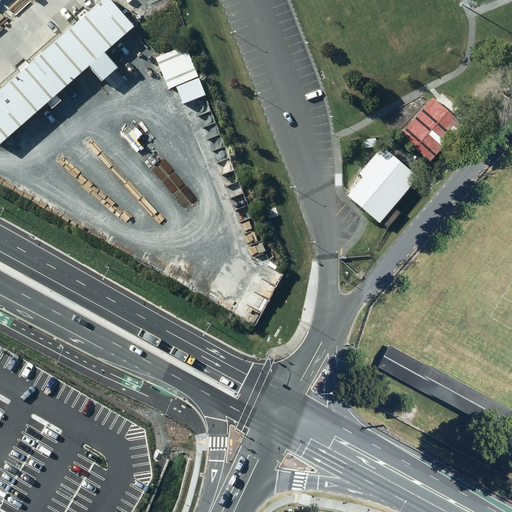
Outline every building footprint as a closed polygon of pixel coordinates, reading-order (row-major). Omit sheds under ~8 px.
[(94,76),(88,69),(103,56),(108,62),(125,47),(119,41),(134,29),(109,0),(104,0),(89,14),(83,8),(74,15),(80,22),(30,66),(25,60),(15,68),(20,75),(0,92),(0,145),(47,105),(52,110),(61,102),(56,96),(75,79),(81,86),(94,76)] [(169,50),(183,84),(198,78),(184,43),(169,50)] [(433,99),(401,136),(431,162),(463,125),(433,99)] [(347,198),(379,225),(419,178),(386,151),(383,154),(380,151),(359,175),(364,179),(347,198)] [(407,158),(416,166),(422,160),(412,152),(407,158)] [(511,413),(390,345),(378,366),(511,440),(511,413)]
